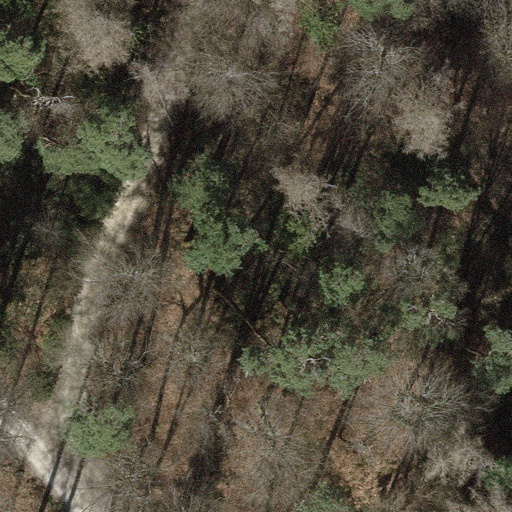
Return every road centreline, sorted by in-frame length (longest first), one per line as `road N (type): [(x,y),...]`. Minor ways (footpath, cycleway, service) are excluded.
road 1 (track): [(68,458),(117,216),(196,24),(194,0)]
road 2 (track): [(111,511),(0,384)]
